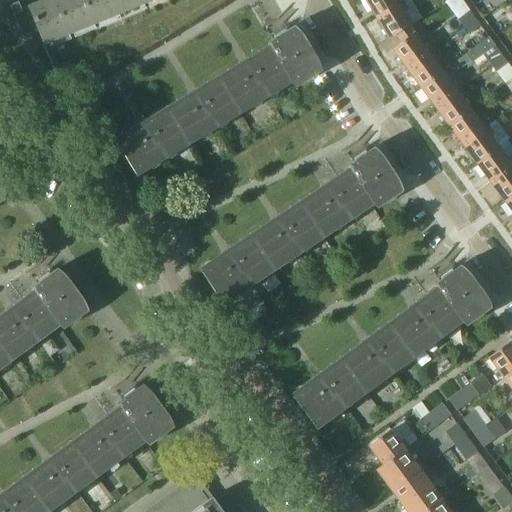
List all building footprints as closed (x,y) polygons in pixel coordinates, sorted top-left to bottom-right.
[(44,45),(153,0),(44,0),(28,7),(29,7),(22,10),(18,2),(10,6),(19,28),(25,36),(38,31),(44,45)] [(399,4),(396,0),(364,0),(376,18),(399,4)] [(407,0),(399,4),(376,18),(388,39),(396,35),(409,27),(411,25),(421,19),(410,0),(407,0)] [(463,27),(474,19),(469,12),(458,20),(463,27)] [(479,26),(474,19),(463,27),(468,34),(479,26)] [(137,176),(265,98),(291,82),(296,87),(321,72),(317,60),(304,39),(293,27),(267,43),(271,49),(117,143),(137,176)] [(401,43),(392,50),(406,69),(428,53),(409,27),(396,35),(401,43)] [(489,38),(466,55),(472,63),(495,46),(489,38)] [(491,65),(502,57),(497,50),(486,58),(491,65)] [(406,69),(420,88),(442,72),(428,53),(406,69)] [(507,64),(502,57),(491,65),(496,72),(507,64)] [(69,62),(59,67),(65,81),(75,77),(69,62)] [(456,91),(442,72),(420,88),(434,107),(456,91)] [(470,110),(456,91),(434,107),(448,126),(470,110)] [(484,129),(470,110),(448,126),(462,145),(484,129)] [(484,129),(462,145),(476,164),(498,148),(506,142),(508,140),(494,121),(484,129)] [(498,148),(476,164),(490,183),(511,166),(511,149),(506,142),(498,148)] [(223,304),(373,204),(378,208),(402,192),(398,180),(384,159),(373,148),(348,165),(352,171),(202,272),(223,304)] [(511,196),(511,166),(490,183),(504,202),(511,196)] [(317,428),(413,357),(462,321),(466,326),(490,308),(485,296),(471,277),(459,266),(435,284),(439,290),(294,397),(317,428)] [(0,368),(10,360),(59,324),(64,329),(87,312),(82,299),(68,280),(56,269),(31,287),(36,293),(0,319),(0,368)] [(489,357),(503,376),(511,369),(511,344),(510,342),(489,357)] [(446,360),(439,365),(444,372),(451,367),(446,360)] [(511,369),(503,376),(511,388),(511,369)] [(482,375),(469,384),(477,396),(490,386),(482,375)] [(418,382),(423,388),(431,382),(427,376),(418,382)] [(0,511),(48,511),(144,441),(149,445),(173,427),(167,414),(153,396),(141,384),(116,403),(121,409),(0,498),(0,511)] [(448,399),(457,411),(477,396),(469,384),(448,399)] [(420,402),(412,408),(421,420),(429,414),(420,402)] [(429,414),(421,420),(428,431),(449,416),(441,405),(429,414)] [(463,419),(473,433),(484,424),(474,411),(463,419)] [(454,445),(465,437),(456,424),(444,433),(454,445)] [(484,424),(473,433),(483,447),(495,439),(484,424)] [(382,465),(405,449),(391,430),(368,446),(382,465)] [(476,452),(465,437),(454,445),(465,461),(476,452)] [(420,511),(440,498),(405,449),(382,465),(376,470),(406,511),(420,511)] [(222,511),(195,474),(143,511),(222,511)] [(511,501),(502,488),(491,496),(502,511),(507,507),(511,503),(511,501)] [(116,489),(109,495),(115,502),(122,497),(116,489)] [(450,511),(440,498),(420,511),(450,511)]
